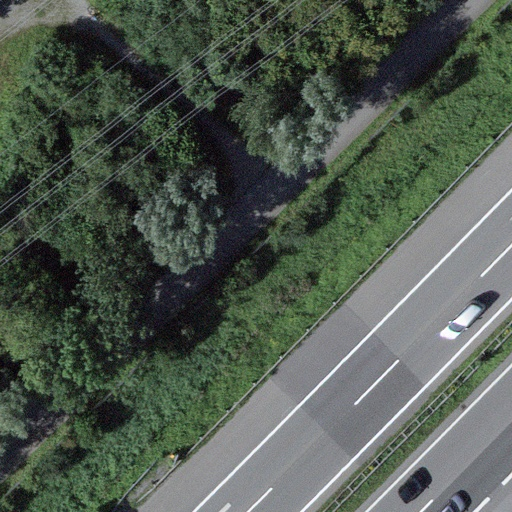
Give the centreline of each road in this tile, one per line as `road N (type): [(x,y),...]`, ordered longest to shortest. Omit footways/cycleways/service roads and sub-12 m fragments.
road 1 (motorway): [(511,250),(257,511)]
road 2 (track): [(307,0),(196,104)]
